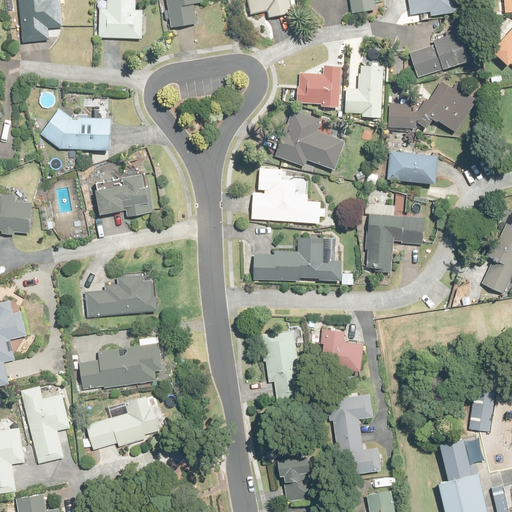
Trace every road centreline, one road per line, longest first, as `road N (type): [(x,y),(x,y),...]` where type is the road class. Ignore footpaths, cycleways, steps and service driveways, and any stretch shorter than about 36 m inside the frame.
road 1 (residential): [(216,298),(385,301),(417,291),(435,274),(471,201),(511,179)]
road 2 (residential): [(216,298),(248,511)]
road 3 (residential): [(207,180),(155,107),(153,90),(176,71),(250,65)]
road 4 (residential): [(250,65),(260,88),(224,137),(207,180)]
